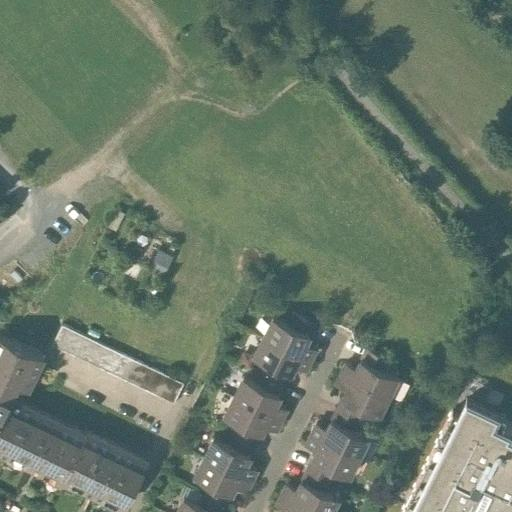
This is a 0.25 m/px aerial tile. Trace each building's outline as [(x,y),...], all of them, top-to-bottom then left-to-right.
[(155,264),(168,269),(176,252),(162,246),(155,264)] [(270,309),(261,330),(303,350),(313,329),(270,309)] [(185,383),(60,321),(50,341),(175,402),(185,383)] [(293,371),(303,350),(261,330),(251,351),(293,371)] [(46,354),(0,331),(0,388),(24,400),(46,354)] [(359,351),(349,372),(391,392),(401,371),(359,351)] [(241,370),(231,391),(273,411),(283,390),(241,370)] [(381,412),(391,392),(349,372),(339,393),(381,412)] [(0,388),(0,452),(57,480),(83,428),(24,400),(0,388)] [(263,431),(273,411),(231,391),(221,412),(263,431)] [(511,511),(511,428),(459,403),(406,511),(511,511)] [(328,413),(318,434),(360,454),(370,433),(328,413)] [(122,511),(124,511),(149,460),(83,428),(57,480),(122,511)] [(211,434),(201,455),(243,475),(253,454),(211,434)] [(350,474),(360,454),(318,434),(308,455),(350,474)] [(233,495),(243,475),(201,455),(191,476),(233,495)] [(301,478),(291,499),(319,511),(335,511),(343,498),(301,478)] [(209,511),(178,497),(171,511),(209,511)] [(319,511),(291,499),(284,511),(319,511)]
